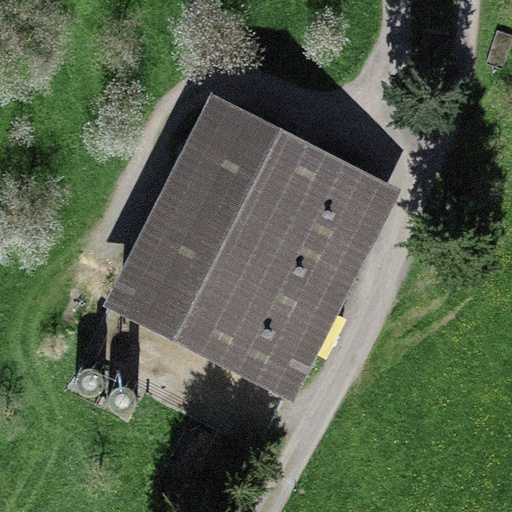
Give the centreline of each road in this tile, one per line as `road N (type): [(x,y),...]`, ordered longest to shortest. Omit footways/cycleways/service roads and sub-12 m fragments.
road 1 (track): [(260,511),(400,277),(443,148),(471,0)]
road 2 (track): [(410,0),(443,148)]
